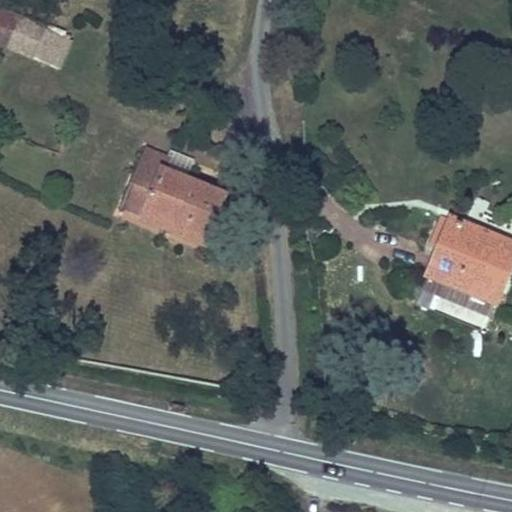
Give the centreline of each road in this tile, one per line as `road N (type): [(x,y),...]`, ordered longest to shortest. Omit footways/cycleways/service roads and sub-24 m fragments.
road 1 (residential): [(285,455),(284,369),(254,93),(269,0)]
road 2 (primary): [(0,392),(285,455)]
road 3 (primary): [(285,455),(511,502)]
